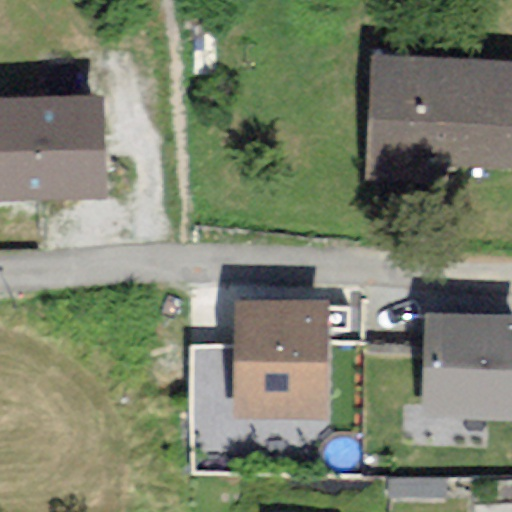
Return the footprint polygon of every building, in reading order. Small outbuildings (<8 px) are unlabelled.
[(511,56),(374,49),(367,180),(449,185),(450,158),(511,161),(511,56)] [(104,91),(0,93),(0,196),(106,193),(104,91)] [(329,295),(237,294),(237,414),(328,414),(329,295)] [(511,309),(428,307),(424,412),(511,415),(511,309)] [(226,324),(198,325),(200,400),(228,399),(226,324)]
